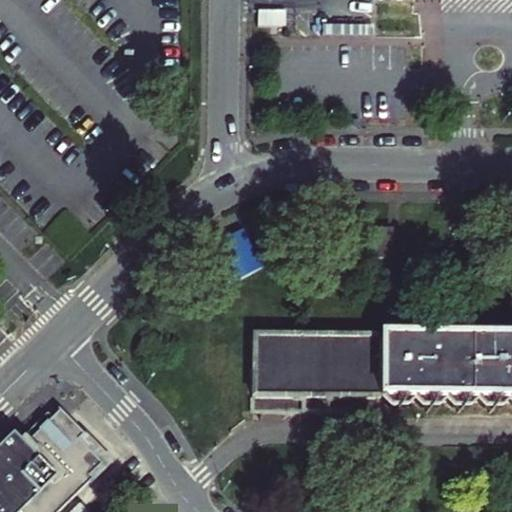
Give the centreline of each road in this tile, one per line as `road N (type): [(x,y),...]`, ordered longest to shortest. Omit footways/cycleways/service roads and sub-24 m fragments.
road 1 (residential): [(511,166),(303,163),(223,182),(57,341)]
road 2 (unclassified): [(57,341),(150,439),(201,511)]
